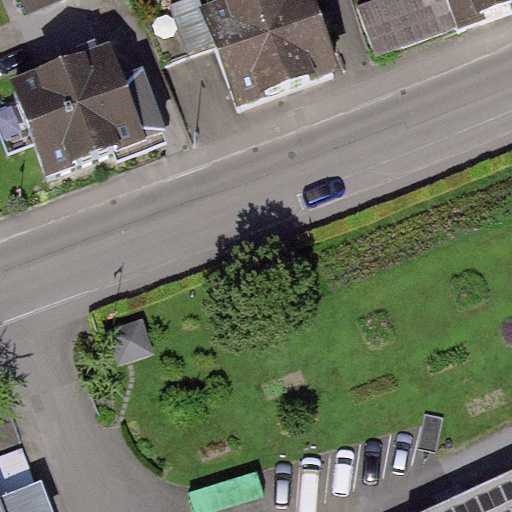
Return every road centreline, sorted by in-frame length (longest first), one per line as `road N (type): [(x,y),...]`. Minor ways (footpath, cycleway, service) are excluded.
road 1 (residential): [(0,285),(511,78)]
road 2 (track): [(511,453),(386,511)]
